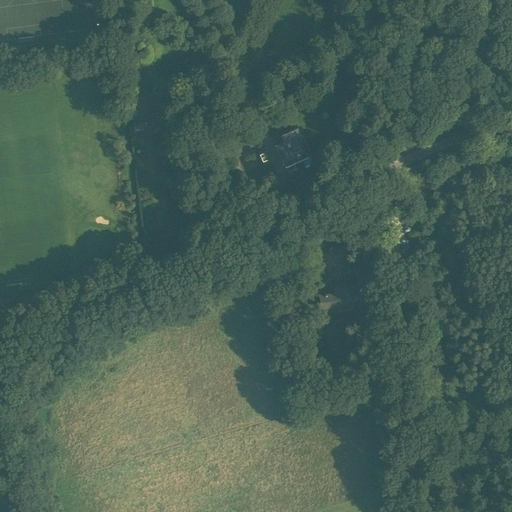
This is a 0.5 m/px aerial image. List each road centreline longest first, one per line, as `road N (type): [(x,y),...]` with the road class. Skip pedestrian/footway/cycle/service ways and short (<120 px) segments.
road 1 (tertiary): [(0,353),(511,117)]
road 2 (track): [(382,182),(433,511)]
